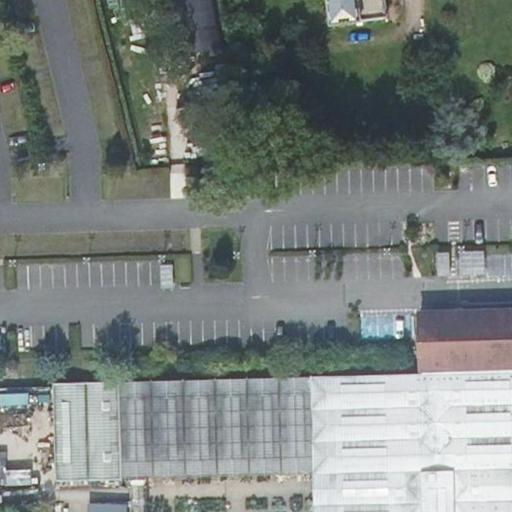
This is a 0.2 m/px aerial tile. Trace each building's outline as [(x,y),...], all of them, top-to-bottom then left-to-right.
[(328,0),(332,25),(385,19),(382,0),(328,0)] [(296,109),(299,109),(298,97),(295,98),(291,92),(284,93),(280,97),(282,110),(287,116),(294,114),(296,109)] [(511,328),(511,313),(423,316),(423,331),(511,328)] [(511,367),(511,328),(423,331),(425,370),(511,367)] [(511,511),(511,367),(425,370),(425,375),(56,386),(59,483),(317,476),(317,511),(511,511)]
